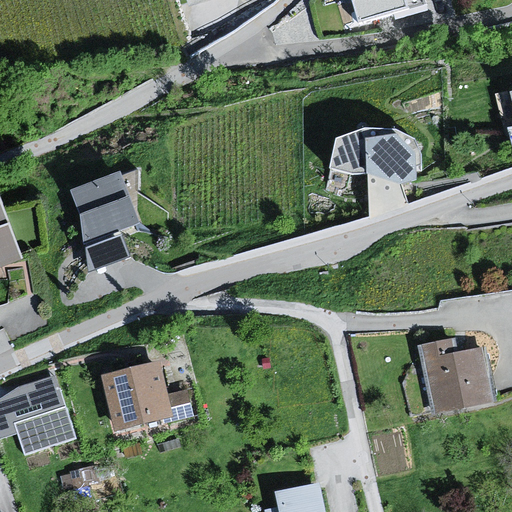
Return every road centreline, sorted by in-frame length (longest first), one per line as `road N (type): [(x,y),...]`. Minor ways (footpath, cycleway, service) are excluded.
road 1 (unclassified): [(511,181),(150,303)]
road 2 (residential): [(289,0),(210,59),(0,161)]
road 3 (residential): [(377,511),(333,320)]
road 4 (residential): [(333,320),(246,304),(150,303)]
road 5 (residential): [(511,305),(460,318),(333,320)]
road 6 (unclassified): [(150,303),(0,368)]
